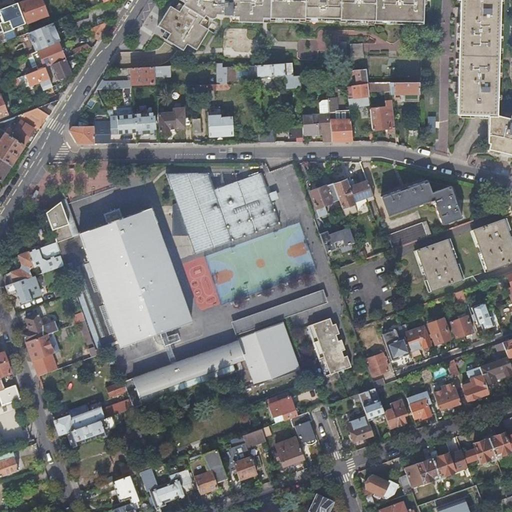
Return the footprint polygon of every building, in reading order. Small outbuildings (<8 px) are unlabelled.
[(40,0),(25,0),(18,3),(25,23),(46,15),(40,0)] [(270,18),(270,0),(179,0),(180,0),(184,3),(183,6),(178,3),(175,9),(170,6),(157,26),(164,30),(168,33),(164,39),(182,50),(186,44),(195,50),(207,30),(203,27),(206,21),(202,18),(204,15),(209,18),(210,19),(211,19),(212,20),(213,20),(214,19),(215,18),(216,17),(217,16),(231,16),(231,17),(238,18),(238,23),(262,24),(262,18),(270,18)] [(270,0),(270,18),(270,20),(305,21),(305,19),(339,19),(339,22),(375,22),(375,20),(423,22),(423,0),(270,0)] [(496,115),(499,0),(460,0),(457,115),(476,116),(489,116),(496,116),(496,115)] [(0,43),(16,37),(12,27),(24,23),(16,4),(9,7),(8,6),(0,9),(0,15),(0,16),(0,43)] [(75,25),(78,33),(82,31),(99,24),(95,16),(75,25)] [(99,24),(82,31),(97,40),(108,23),(105,21),(99,24)] [(32,44),(35,51),(57,42),(59,41),(56,34),(57,34),(55,29),(54,29),(51,23),(46,25),(29,32),(28,32),(31,40),(30,40),(32,44)] [(160,37),(164,39),(168,33),(164,30),(160,37)] [(57,42),(35,51),(27,55),(33,71),(44,67),(52,64),(64,59),(57,42)] [(349,45),(351,59),(362,58),(361,43),(349,45)] [(84,45),(71,50),(73,55),(89,48),(84,45)] [(52,64),(44,67),(50,81),(58,78),(63,76),(70,73),(64,59),(52,64)] [(256,76),(293,74),(292,63),(268,64),(249,65),(249,72),(256,71),(256,76)] [(171,66),(131,67),(132,80),(105,81),(102,79),(96,89),(131,87),(132,87),(132,84),(154,83),(154,77),(163,76),(163,77),(171,77),(171,66)] [(50,81),(44,67),(33,71),(16,78),(20,88),(27,85),(29,85),(39,81),(43,89),(52,85),(50,81)] [(218,83),(226,83),(226,81),(226,67),(222,67),(218,68),(218,83)] [(368,91),(367,83),(365,69),(345,71),(345,75),(354,74),(355,86),(347,87),(348,105),(354,104),(354,98),(368,96),(368,91)] [(345,75),(345,71),(337,72),(339,88),(347,87),(345,75)] [(354,74),(345,75),(347,87),(355,86),(354,74)] [(20,88),(16,78),(9,81),(14,93),(21,90),(20,88)] [(385,91),(385,82),(367,83),(368,91),(385,91)] [(419,94),(419,82),(389,82),(390,94),(398,94),(401,94),(401,100),(401,101),(419,101),(419,94)] [(190,98),(190,91),(189,85),(177,86),(178,98),(190,98)] [(49,115),(60,98),(57,99),(37,107),(49,115)] [(328,99),(329,112),(333,112),(336,112),(335,99),(328,99)] [(394,131),(391,99),(384,100),(385,107),(370,109),(372,130),(388,129),(389,132),(394,131)] [(117,115),(133,114),(133,106),(116,108),(117,115)] [(29,110),(18,115),(40,129),(49,115),(37,107),(29,110)] [(135,132),(135,134),(156,132),(154,112),(133,114),(134,114),(135,132)] [(333,112),(329,112),(329,114),(331,142),(352,142),(350,119),(349,112),(336,112),(333,112)] [(169,129),(174,128),(173,113),(158,114),(160,132),(169,131),(169,129)] [(134,114),(133,114),(117,115),(111,116),(111,126),(111,134),(119,133),(135,132),(134,114)] [(329,114),(302,116),(302,122),(303,135),(322,133),(323,142),(331,142),(329,114)] [(487,151),(511,156),(511,114),(510,118),(496,115),(496,116),(489,116),(487,142),(490,143),(487,151)] [(232,134),(231,117),(220,117),(220,115),(208,116),(209,136),(232,134)] [(200,118),(192,118),(192,130),(201,130),(200,118)] [(8,127),(5,132),(24,144),(24,145),(28,138),(30,140),(33,137),(30,135),(34,129),(20,120),(14,130),(8,127)] [(77,144),(94,144),(94,143),(110,143),(110,134),(110,122),(93,122),(93,126),(72,125),(69,130),(77,144)] [(303,135),(302,122),(283,124),(284,139),(303,137),(303,135)] [(272,141),(272,129),(258,128),(258,140),(272,141)] [(24,144),(5,132),(0,139),(0,158),(10,165),(24,144)] [(411,145),(414,149),(420,144),(419,137),(408,137),(407,144),(411,145)] [(0,180),(0,181),(10,165),(0,158),(0,180)] [(262,227),(279,221),(271,199),(277,199),(277,192),(269,193),(265,193),(263,187),(267,186),(262,172),(215,189),(209,173),(165,173),(176,203),(175,203),(172,204),(173,217),(172,217),(173,238),(174,238),(173,235),(175,235),(176,235),(178,235),(180,235),(183,234),(185,234),(186,233),(187,233),(187,235),(194,254),(262,229),(262,228),(262,227)] [(339,199),(342,208),(354,203),(355,203),(373,196),(367,180),(348,187),(346,180),(334,184),(339,199)] [(381,195),(388,215),(430,200),(431,203),(434,202),(441,223),(461,216),(451,188),(447,189),(446,187),(430,192),(427,182),(422,184),(421,181),(381,195)] [(324,205),(339,199),(334,184),(333,183),(310,192),(318,216),(327,213),(324,205)] [(46,212),(56,241),(72,235),(60,201),(46,212)] [(56,241),(61,254),(64,264),(66,263),(97,350),(106,347),(105,345),(117,341),(119,347),(191,321),(150,208),(122,218),(122,217),(107,223),(72,235),(56,241)] [(104,214),(107,223),(122,217),(119,208),(104,214)] [(511,244),(503,218),(472,230),(486,271),(511,261),(511,244)] [(262,228),(262,229),(280,223),(279,221),(262,227),(262,228)] [(392,248),(427,236),(422,222),(387,234),(392,248)] [(329,234),(321,237),(326,252),(354,242),(349,227),(329,234)] [(430,291),(461,280),(446,239),(416,250),(430,291)] [(64,264),(61,254),(46,259),(42,257),(39,247),(29,251),(35,268),(38,267),(40,268),(41,272),(64,264)] [(35,268),(29,251),(18,255),(22,265),(21,268),(17,269),(10,272),(14,282),(32,276),(30,271),(31,270),(35,268)] [(22,265),(18,255),(13,257),(17,269),(21,268),(22,265)] [(14,282),(5,286),(8,294),(15,291),(20,304),(32,300),(31,297),(39,294),(35,283),(36,282),(34,275),(32,276),(14,282)] [(68,293),(65,286),(54,291),(56,297),(68,293)] [(320,289),(230,321),(235,334),(325,302),(320,289)] [(460,301),(466,300),(462,290),(457,292),(460,301)] [(472,306),(478,324),(481,323),(482,328),(493,324),(485,302),(472,306)] [(30,331),(23,334),(25,342),(43,335),(47,334),(57,331),(54,322),(42,326),(37,313),(25,318),(30,331)] [(85,321),(82,315),(69,320),(71,326),(79,322),(85,321)] [(472,331),(467,315),(450,321),(456,337),(472,331)] [(329,317),(307,324),(325,374),(351,365),(347,354),(343,355),(341,349),(344,348),(341,338),(337,339),(335,333),(338,332),(335,322),(331,323),(329,317)] [(442,318),(427,324),(431,334),(429,334),(430,337),(432,337),(435,343),(449,338),(442,318)] [(79,322),(84,336),(89,334),(85,321),(79,322)] [(282,321),(275,323),(293,371),(299,369),(282,321)] [(293,371),(275,323),(236,337),(253,385),(293,371)] [(403,337),(405,336),(404,333),(401,326),(401,325),(395,328),(395,329),(399,338),(403,337)] [(410,350),(415,363),(423,360),(419,347),(422,346),(423,347),(430,344),(423,326),(408,331),(405,332),(411,350),(410,350)] [(385,343),(391,359),(409,353),(403,337),(399,338),(395,329),(382,334),(385,343)] [(43,335),(25,342),(38,376),(56,369),(51,353),(53,352),(47,334),(43,335)] [(511,338),(501,342),(507,358),(511,355),(511,338)] [(501,342),(494,344),(499,359),(478,367),(484,384),(494,380),(494,379),(511,372),(511,371),(510,367),(507,358),(501,342)] [(126,390),(129,399),(133,408),(161,398),(165,396),(180,391),(194,386),(213,379),(236,371),(227,347),(226,343),(122,381),(126,390)] [(106,347),(97,350),(95,351),(97,355),(104,353),(109,359),(110,362),(111,363),(112,363),(113,363),(114,362),(109,350),(106,347)] [(372,375),(387,370),(382,353),(366,359),(372,375)] [(453,359),(445,362),(450,377),(459,374),(453,359)] [(6,361),(0,363),(0,390),(4,389),(1,380),(4,378),(3,375),(11,373),(6,361)] [(466,400),(488,392),(484,384),(478,367),(466,371),(470,382),(461,385),(466,400)] [(427,368),(419,371),(423,383),(432,380),(427,368)] [(372,382),(374,387),(385,383),(383,378),(372,382)] [(122,381),(107,387),(110,396),(126,390),(122,381)] [(447,407),(459,402),(453,385),(452,383),(440,387),(441,390),(434,392),(440,408),(446,406),(447,407)] [(15,385),(4,389),(0,390),(0,397),(3,405),(20,398),(15,385)] [(362,405),(365,415),(367,420),(384,414),(383,411),(374,388),(358,394),(361,402),(362,405)] [(429,419),(431,423),(437,421),(435,417),(430,403),(426,390),(405,397),(408,405),(413,418),(420,416),(421,418),(428,415),(429,419)] [(268,404),(273,416),(282,413),(284,418),(296,414),(287,391),(276,395),(278,401),(268,404)] [(68,415),(54,421),(59,435),(67,432),(117,414),(133,408),(129,399),(101,409),(101,407),(89,411),(88,407),(88,406),(87,405),(86,405),(85,404),(68,410),(67,413),(68,415)] [(383,411),(384,414),(389,428),(405,422),(402,413),(405,412),(403,407),(401,404),(399,405),(397,400),(396,401),(385,405),(387,409),(383,411)] [(311,420),(308,411),(289,418),(292,427),(294,426),(300,442),(305,440),(306,444),(310,443),(312,443),(315,440),(308,421),(311,420)] [(120,421),(117,414),(67,432),(71,445),(80,442),(79,441),(99,434),(99,435),(108,432),(107,429),(112,427),(114,425),(113,424),(120,421)] [(352,441),(372,434),(367,420),(365,415),(346,422),(349,432),(347,435),(349,438),(352,439),(352,441)] [(268,425),(261,428),(263,436),(271,433),(268,425)] [(261,428),(257,429),(242,435),(246,447),(260,442),(263,440),(265,440),(263,436),(261,428)] [(495,457),(500,455),(511,450),(511,432),(504,436),(503,432),(493,436),(494,437),(488,438),(495,457)] [(250,458),(246,447),(242,435),(230,438),(233,447),(230,447),(236,462),(234,463),(239,479),(256,473),(255,470),(250,458)] [(303,458),(295,437),(274,445),(276,452),(274,453),(276,459),(279,458),(282,466),(303,458)] [(465,461),(465,462),(470,461),(472,463),(477,461),(476,459),(478,458),(480,462),(495,457),(488,438),(483,440),(482,440),(473,443),(475,448),(462,453),(465,461)] [(202,456),(188,462),(199,493),(200,493),(216,487),(214,482),(226,477),(216,449),(202,455),(202,456)] [(432,459),(439,479),(444,477),(443,475),(453,471),(451,466),(465,461),(462,453),(461,450),(447,455),(446,453),(436,456),(437,457),(432,459)] [(0,475),(0,476),(19,470),(12,451),(0,455),(0,475)] [(250,458),(255,470),(262,467),(258,456),(250,458)] [(139,472),(149,468),(145,458),(121,467),(124,477),(130,475),(139,472)] [(402,469),(404,474),(409,487),(423,482),(433,478),(434,481),(439,479),(432,459),(426,461),(426,460),(402,469)] [(453,471),(466,466),(465,462),(465,461),(451,466),(453,471)] [(177,496),(172,481),(158,486),(151,467),(149,468),(139,472),(146,491),(150,489),(156,506),(164,503),(164,501),(177,496)] [(178,472),(170,475),(172,481),(177,496),(178,498),(186,496),(184,490),(193,487),(188,471),(179,474),(178,472)] [(398,477),(404,495),(411,492),(409,487),(404,474),(398,477)] [(124,477),(112,481),(119,501),(129,497),(131,502),(140,499),(130,475),(124,477)] [(372,495),(378,498),(380,495),(385,498),(393,493),(397,484),(388,480),(386,482),(371,475),(364,487),(374,492),(372,495)] [(200,493),(199,493),(193,495),(197,507),(204,504),(200,493)] [(316,494),(308,510),(311,511),(327,511),(332,502),(316,494)] [(468,511),(463,496),(435,506),(436,511),(468,511)] [(152,507),(148,497),(140,500),(144,511),(153,509),(152,507)] [(140,511),(136,501),(131,503),(133,509),(134,509),(136,509),(136,511),(140,511)] [(413,511),(413,509),(410,510),(409,508),(406,509),(404,508),(402,502),(379,510),(379,511),(413,511)] [(131,503),(113,509),(113,511),(136,511),(136,509),(134,509),(133,509),(131,503)]
